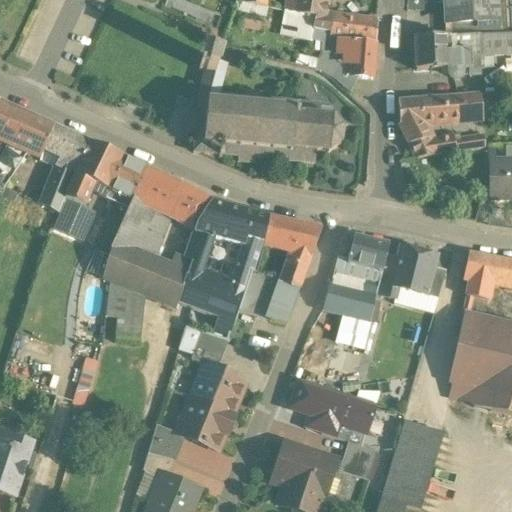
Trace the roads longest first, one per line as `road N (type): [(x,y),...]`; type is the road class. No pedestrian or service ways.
road 1 (residential): [(0,83),(214,183),(337,221)]
road 2 (residential): [(227,511),(337,221)]
road 3 (residential): [(383,225),(390,0)]
road 4 (residential): [(383,225),(511,243)]
